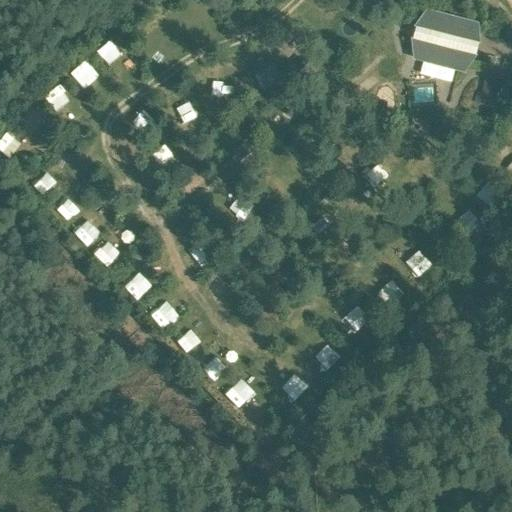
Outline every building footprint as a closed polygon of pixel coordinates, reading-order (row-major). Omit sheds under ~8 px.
[(414,39),(415,59),(465,72),(476,57),(479,44),(478,24),(429,11),(417,26),(414,39)] [(511,16),(508,13),(500,21),(511,32),(511,16)] [(114,23),(102,37),(121,54),(133,40),(114,23)] [(92,46),(79,61),(95,75),(108,60),(92,46)] [(51,78),(63,96),(79,85),(68,67),(51,78)] [(506,81),(490,77),(480,110),(496,115),(506,81)] [(19,141),(31,135),(23,119),(11,126),(19,141)] [(239,163),(252,152),(244,143),(231,153),(239,163)] [(40,167),(53,180),(67,166),(55,153),(40,167)] [(486,190),(474,199),(487,214),(498,205),(486,190)] [(101,203),(87,216),(100,229),(113,215),(101,203)] [(153,260),(137,272),(148,285),(164,274),(153,260)] [(183,287),(163,294),(171,313),(190,306),(183,287)] [(369,312),(381,302),(370,288),(358,298),(369,312)] [(337,341),(347,333),(338,321),(328,330),(337,341)] [(226,362),(238,356),(232,343),(220,350),(226,362)] [(258,386),(263,368),(246,362),(240,380),(258,386)] [(261,436),(251,448),(267,463),(278,452),(261,436)]
